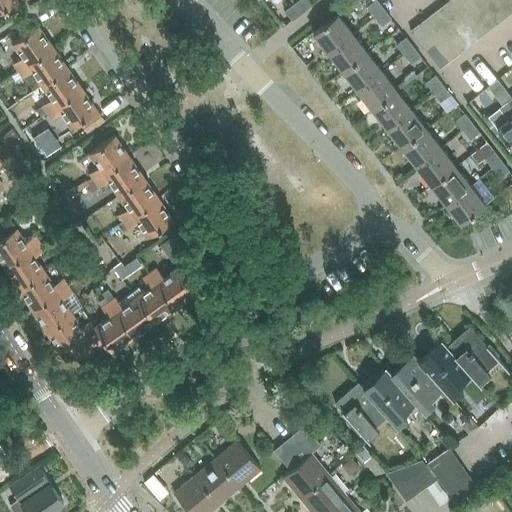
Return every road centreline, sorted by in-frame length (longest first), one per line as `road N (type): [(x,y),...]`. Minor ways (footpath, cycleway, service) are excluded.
road 1 (residential): [(73,0),(278,292)]
road 2 (residential): [(373,226),(365,194),(180,0)]
road 3 (residential): [(70,442),(278,292)]
road 4 (tertiary): [(70,442),(0,333)]
